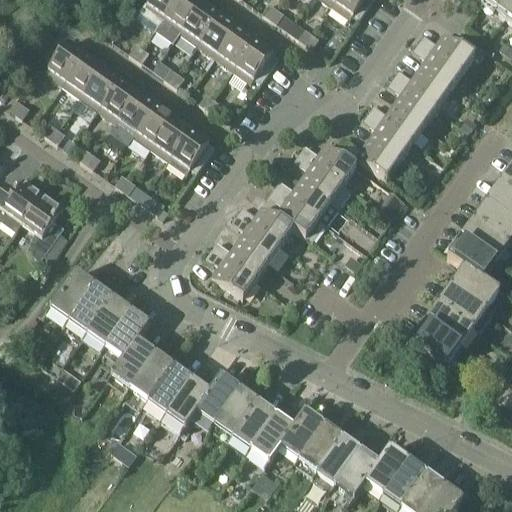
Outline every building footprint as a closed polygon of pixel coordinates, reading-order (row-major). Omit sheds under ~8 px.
[(143,0),(130,19),(154,36),(153,36),(155,37),(180,0),(143,0)] [(190,0),(180,0),(155,37),(172,49),(179,39),(202,8),(190,0)] [(314,0),(332,12),(340,0),(314,0)] [(340,0),(332,12),(350,25),(353,20),(359,25),(376,0),(340,0)] [(511,0),(488,0),(485,5),(497,14),(495,17),(511,29),(511,0)] [(202,8),(179,39),(197,52),(219,21),(202,8)] [(270,10),(263,20),(269,25),(276,15),(270,10)] [(276,15),(269,25),(276,29),(283,20),(276,15)] [(219,21),(197,52),(215,64),(237,33),(219,21)] [(295,28),(288,38),(294,42),(298,45),(305,35),(295,28)] [(237,33),(215,64),(232,77),(255,46),(237,33)] [(305,35),(298,45),(305,50),(312,40),(305,35)] [(423,41),(417,49),(461,80),(474,62),(479,66),(485,58),(458,38),(452,46),(443,40),(436,50),(423,41)] [(312,40),(305,50),(311,54),(318,45),(312,40)] [(255,46),(232,77),(250,90),(253,85),(260,90),(278,65),(271,60),(273,59),(255,46)] [(45,78),(45,79),(63,92),(85,61),(67,48),(45,78)] [(417,49),(412,56),(424,65),(418,75),(449,97),(461,80),(417,49)] [(135,50),(128,60),(135,64),(142,55),(135,50)] [(142,55),(135,64),(141,69),(148,59),(142,55)] [(85,61),(63,92),(80,104),(102,73),(85,61)] [(102,73),(80,104),(98,117),(120,86),(102,73)] [(170,75),(163,85),(170,89),(177,80),(170,75)] [(398,76),(392,84),(436,116),(448,98),(449,97),(418,75),(411,85),(398,76)] [(177,80),(170,89),(176,94),(183,84),(177,80)] [(392,84),(387,92),(399,101),(392,110),(424,133),(436,116),(392,84)] [(120,86),(98,117),(115,129),(138,98),(120,86)] [(115,129),(109,138),(127,151),(133,142),(156,111),(138,98),(115,129)] [(206,100),(199,110),(205,114),(212,105),(206,100)] [(212,105),(205,114),(212,119),(219,109),(212,105)] [(373,111),(367,119),(411,150),(424,133),(392,110),(386,120),(373,111)] [(22,111),(15,120),(22,125),(28,115),(22,111)] [(156,111),(133,142),(151,155),(173,123),(156,111)] [(367,119),(361,127),(374,136),(367,146),(398,168),(411,150),(367,119)] [(173,123),(151,155),(168,167),(191,136),(173,123)] [(51,131),(44,141),(51,146),(58,136),(51,131)] [(58,136),(51,146),(57,150),(64,141),(58,136)] [(191,136),(168,167),(186,180),(190,175),(196,179),(214,153),(208,149),(209,148),(191,136)] [(348,146),(342,155),(386,186),(398,168),(367,146),(361,155),(348,146)] [(304,151),(299,160),(343,191),(355,173),(356,173),(324,151),(317,161),(304,151)] [(86,156),(79,166),(86,171),(93,161),(86,156)] [(299,160),(293,168),(306,177),(299,186),(339,214),(351,197),(343,191),(299,160)] [(93,161),(86,171),(92,175),(99,166),(93,161)] [(511,175),(510,174),(497,192),(511,202),(511,175)] [(122,181),(115,191),(121,196),(128,186),(122,181)] [(0,196),(0,227),(15,238),(21,230),(43,199),(23,184),(13,198),(3,191),(0,196)] [(128,186),(121,196),(128,200),(135,190),(128,186)] [(279,187),(274,195),(318,226),(325,231),(326,232),(339,214),(299,186),(292,196),(279,187)] [(511,202),(497,192),(484,210),(511,229),(511,202)] [(274,195),(268,203),(281,212),(274,221),(293,234),(292,235),(305,244),(312,249),(325,231),(318,226),(274,195)] [(43,199),(21,230),(34,239),(31,244),(34,264),(39,268),(42,264),(48,256),(60,239),(50,232),(64,213),(43,199)] [(384,204),(376,216),(391,227),(391,226),(399,215),(384,204)] [(157,207),(150,216),(157,221),(164,211),(157,207)] [(511,229),(484,210),(472,227),(506,252),(511,256),(511,255),(511,229)] [(242,213),(236,221),(280,252),(292,235),(293,234),(274,221),(262,212),(254,222),(242,213)] [(236,221),(230,229),(243,238),(236,248),(267,270),(280,252),(236,221)] [(472,227),(459,245),(493,270),(506,252),(472,227)] [(459,245),(446,263),(462,275),(481,287),(493,270),(459,245)] [(217,248),(211,256),(255,287),(267,270),(236,248),(229,257),(217,248)] [(211,256),(205,264),(218,273),(211,283),(242,306),(255,287),(211,256)] [(462,275),(449,294),(484,319),(498,300),(486,291),(481,287),(462,275)] [(49,314),(45,320),(46,320),(50,315),(68,328),(93,293),(74,279),(49,314)] [(93,293),(68,328),(86,341),(111,306),(93,293)] [(449,294),(436,312),(471,337),(475,340),(477,341),(490,323),(488,322),(484,319),(449,294)] [(111,306),(86,341),(104,353),(129,319),(111,306)] [(436,312),(423,330),(458,355),(471,337),(436,312)] [(129,319),(104,353),(121,366),(123,367),(136,348),(148,332),(129,319)] [(423,330),(411,348),(432,363),(446,372),(458,355),(423,330)] [(121,366),(110,382),(130,397),(155,362),(136,348),(123,367),(121,366)] [(130,397),(123,406),(142,419),(143,418),(173,375),(155,362),(130,397)] [(173,375),(143,418),(160,430),(162,429),(191,387),(173,375)] [(209,400),(196,419),(213,431),(238,396),(219,383),(207,399),(209,400)] [(191,387),(162,429),(178,440),(182,434),(184,435),(196,419),(209,400),(207,399),(191,387)] [(213,431),(210,436),(228,449),(256,409),(238,396),(213,431)] [(256,409),(228,449),(247,462),(275,422),(256,409)] [(293,435),(280,454),(298,467),(323,432),(303,418),(292,434),(293,435)] [(275,422),(247,462),(265,475),(269,471),(277,458),(280,454),(293,435),(292,434),(275,422)] [(323,432),(298,467),(316,480),(341,445),(323,432)] [(341,445),(316,480),(334,493),(359,458),(341,445)] [(378,471),(365,490),(383,503),(408,468),(388,453),(376,470),(378,471)] [(359,458),(334,493),(353,506),(362,493),(365,490),(378,471),(376,470),(359,458)] [(408,468),(383,503),(395,511),(403,511),(425,481),(408,468)] [(425,481),(403,511),(430,511),(444,493),(425,481)] [(444,493),(430,511),(458,511),(462,507),(444,493)]
